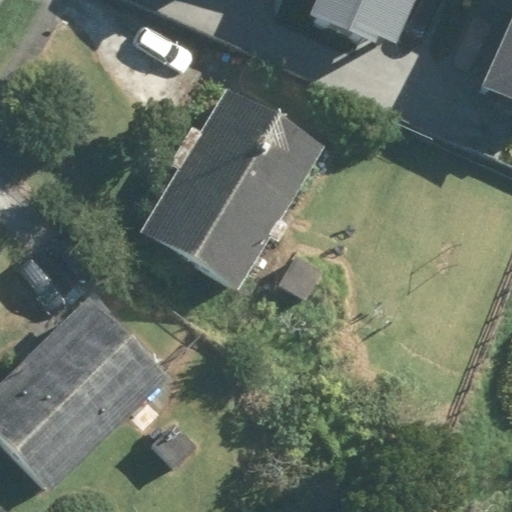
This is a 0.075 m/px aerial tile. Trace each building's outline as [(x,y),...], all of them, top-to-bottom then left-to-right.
[(228,0),(141,0),(140,3),(215,33),(228,0)] [(304,0),(299,11),(371,45),(382,20),(397,28),(410,0),(304,0)] [(511,99),(511,8),(477,82),(511,99)] [(238,291),(324,148),(230,92),(144,235),(238,291)] [(0,441),(50,492),(166,379),(90,303),(0,391),(0,441)]
